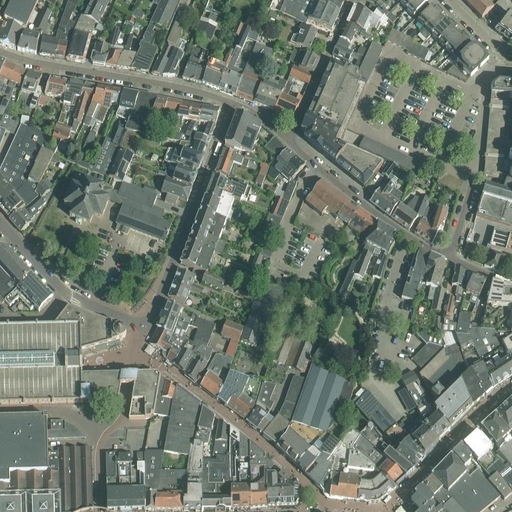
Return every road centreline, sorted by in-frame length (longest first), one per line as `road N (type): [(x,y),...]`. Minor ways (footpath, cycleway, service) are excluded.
road 1 (residential): [(0,51),(231,103),(154,313),(139,324)]
road 2 (residential): [(449,258),(472,182),(465,172),(482,128),(485,80),(499,71)]
road 3 (residential): [(321,239),(304,276),(273,263),(317,166)]
road 4 (residential): [(413,371),(386,358),(385,346),(386,300),(407,236)]
road 5 (residential): [(351,0),(289,140)]
